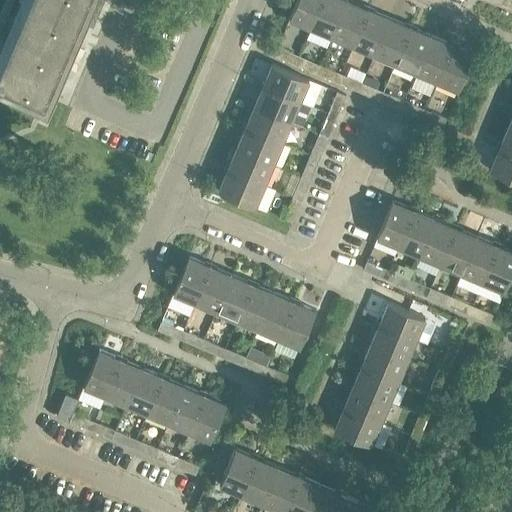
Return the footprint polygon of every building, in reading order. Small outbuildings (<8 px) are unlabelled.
[(22,0),(0,52),(0,69),(49,91),(87,0),(22,0)] [(296,0),(289,19),(310,28),(322,0),(296,0)] [(344,0),(322,0),(310,28),(331,37),(347,1),(344,0)] [(353,46),(368,10),(347,1),(331,37),(353,46)] [(368,10),(353,46),(374,55),(389,19),(368,10)] [(389,19),(374,55),(395,64),(411,28),(389,19)] [(416,73),(432,37),(411,28),(395,64),(416,73)] [(432,37),(416,73),(437,82),(453,46),(432,37)] [(453,46),(437,82),(460,92),(475,55),(453,46)] [(292,54),(277,48),(274,57),(289,64),(292,54)] [(316,75),(319,66),(304,60),(300,68),(316,75)] [(263,87),(299,102),(309,81),(272,65),(263,87)] [(319,66),(316,75),(331,81),(335,72),(319,66)] [(343,86),(357,92),(360,83),(346,78),(343,86)] [(377,90),(363,84),(360,83),(357,92),(373,99),(377,90)] [(263,87),(254,108),(290,123),(299,102),(263,87)] [(330,108),(339,112),(348,96),(337,93),(330,108)] [(389,95),(385,104),(400,110),(404,102),(389,95)] [(419,108),(404,102),(400,110),(415,117),(419,108)] [(254,108),(245,129),(281,144),(290,123),(254,108)] [(427,121),(443,129),(447,119),(430,113),(427,121)] [(325,120),(319,135),(327,139),(334,124),(325,120)] [(272,166),(281,144),(245,129),(236,150),(272,166)] [(511,130),(508,129),(499,150),(511,155),(511,130)] [(312,151),(321,154),(327,139),(319,135),(312,151)] [(236,150),(227,171),(264,187),(272,166),(236,150)] [(511,155),(499,150),(490,171),(511,180),(511,155)] [(300,181),(308,184),(316,166),(307,162),(300,181)] [(264,187),(227,171),(218,193),(255,208),(264,187)] [(308,184),(300,181),(294,193),(303,196),(308,184)] [(393,201),(377,237),(399,247),(414,210),(393,201)] [(292,223),(298,208),(290,204),(283,220),(292,223)] [(414,210),(399,247),(420,256),(435,219),(414,210)] [(441,265),(457,228),(435,219),(420,256),(441,265)] [(457,228),(441,265),(462,274),(478,237),(457,228)] [(478,237),(462,274),(483,283),(499,246),(478,237)] [(511,251),(499,246),(483,283),(504,292),(511,272),(511,251)] [(173,294),(195,303),(210,266),(189,257),(173,294)] [(367,262),(363,270),(378,276),(382,268),(367,262)] [(231,275),(210,266),(195,303),(216,312),(231,275)] [(390,281),(405,288),(409,279),(394,273),(390,281)] [(216,312),(237,321),(252,284),(231,275),(216,312)] [(424,286),(409,279),(405,288),(420,294),(424,286)] [(237,321),(258,330),(273,293),(252,284),(237,321)] [(435,291),(432,300),(447,306),(451,297),(435,291)] [(273,293),(258,330),(279,339),(294,302),(273,293)] [(466,304),(451,297),(447,306),(462,313),(466,304)] [(316,311),(294,302),(279,339),(300,348),(316,311)] [(379,325),(416,340),(425,318),(388,303),(379,325)] [(478,309),(474,318),(489,324),(493,316),(478,309)] [(158,331),(173,337),(177,329),(162,322),(158,331)] [(379,325),(371,346),(407,361),(416,340),(379,325)] [(457,350),(464,335),(455,331),(448,347),(457,350)] [(185,342),(200,349),(204,340),(189,334),(185,342)] [(219,346),(204,340),(200,349),(215,355),(219,346)] [(362,367),(398,382),(407,361),(371,346),(362,367)] [(84,387),(105,396),(121,360),(99,350),(84,387)] [(227,360),(242,367),(246,358),(231,351),(227,360)] [(261,364),(246,358),(242,367),(257,373),(261,364)] [(437,374),(446,377),(452,362),(444,358),(437,374)] [(142,368),(121,360),(105,396),(126,405),(142,368)] [(362,367),(353,388),(389,403),(398,382),(362,367)] [(126,405),(147,414),(163,377),(142,368),(126,405)] [(273,369),(269,378),(285,385),(288,376),(273,369)] [(431,389),(439,393),(446,377),(437,374),(431,389)] [(147,414),(168,423),(184,386),(163,377),(147,414)] [(168,423),(189,432),(205,395),(184,386),(168,423)] [(353,388),(344,409),(380,424),(389,403),(353,388)] [(57,417),(69,422),(78,400),(66,395),(57,417)] [(205,395),(189,432),(211,441),(226,404),(205,395)] [(419,416),(428,419),(435,404),(426,400),(419,416)] [(344,409),(335,430),(371,446),(380,424),(344,409)] [(70,422),(85,429),(89,420),(74,414),(70,422)] [(413,431),(422,435),(428,419),(419,416),(413,431)] [(111,440),(115,431),(100,425),(96,433),(111,440)] [(115,431),(111,440),(127,446),(130,438),(115,431)] [(142,442),(138,451),(153,458),(157,449),(142,442)] [(410,462),(417,446),(408,442),(401,458),(410,462)] [(153,458),(169,464),(172,455),(157,449),(153,458)] [(241,495),(257,458),(235,449),(220,486),(241,495)] [(262,504),(278,467),(257,458),(241,495),(262,504)] [(180,469),(196,476),(199,467),(184,460),(180,469)] [(278,467),(262,504),(281,511),(283,511),(299,476),(278,467)] [(299,476),(283,511),(308,511),(320,485),(299,476)] [(320,485),(308,511),(333,511),(341,494),(320,485)] [(341,494),(333,511),(358,511),(362,503),(341,494)]
